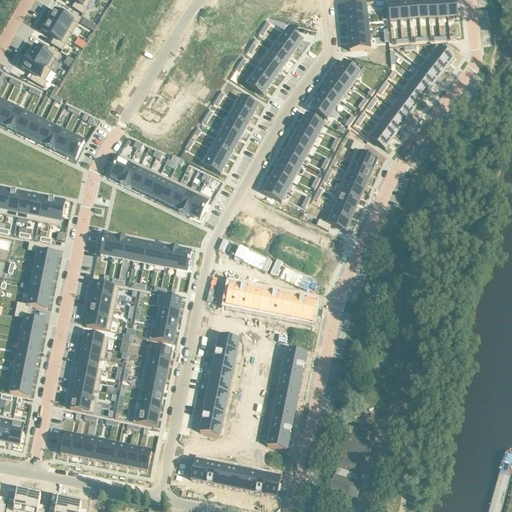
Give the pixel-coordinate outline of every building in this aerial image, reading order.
[(92,0),(70,0),(76,4),(73,9),(83,16),(94,1),(92,0)] [(148,0),(145,0),(142,6),(159,16),(163,9),(148,0)] [(164,0),(148,0),(163,9),(167,2),(164,0)] [(239,0),(227,0),(227,1),(240,14),(247,7),(239,0)] [(446,0),(437,1),(438,19),(448,18),(446,0)] [(456,0),(450,0),(446,0),(448,18),(458,17),(456,0)] [(227,1),(220,8),(234,21),(240,14),(227,1)] [(294,1),(280,2),(281,9),(285,9),(287,21),(298,20),(298,21),(303,20),(303,19),(310,18),(309,6),(295,7),(294,1)] [(437,1),(427,2),(429,20),(438,19),(437,1)] [(427,2),(417,3),(419,21),(429,20),(427,2)] [(417,3),(408,4),(410,22),(419,21),(417,3)] [(408,4),(398,5),(400,23),(410,22),(408,4)] [(398,5),(388,6),(390,24),(400,23),(398,5)] [(142,6),(137,13),(154,23),(159,16),(142,6)] [(366,6),(346,8),(347,20),(367,18),(366,6)] [(220,8),(214,15),(227,28),(234,21),(220,8)] [(56,12),(49,23),(72,36),(81,20),(70,13),(67,19),(56,12)] [(122,16),(118,23),(130,30),(134,24),(149,33),(154,23),(137,13),(132,22),(122,16)] [(214,15),(207,22),(220,35),(227,28),(214,15)] [(367,18),(347,20),(348,31),(368,29),(367,18)] [(49,23),(43,33),(54,40),(51,46),(62,52),(72,36),(49,23)] [(93,34),(97,28),(92,25),(88,31),(93,34)] [(116,26),(112,33),(121,39),(116,48),(133,58),(139,48),(124,39),(128,33),(116,26)] [(368,29),(348,31),(349,42),(369,40),(368,29)] [(201,31),(196,40),(212,50),(217,41),(201,31)] [(288,32),(281,42),(296,53),(303,43),(288,32)] [(196,40),(191,48),(207,58),(212,50),(196,40)] [(369,40),(349,42),(350,53),(370,51),(369,40)] [(281,42),(274,50),(290,62),(296,53),(281,42)] [(33,47),(27,58),(49,71),(55,61),(57,62),(61,56),(50,49),(47,55),(33,47)] [(116,48),(110,56),(128,67),(133,58),(116,48)] [(191,48),(186,56),(202,66),(207,58),(191,48)] [(440,48),(434,56),(448,67),(454,59),(440,48)] [(274,50),(268,59),(283,70),(290,62),(274,50)] [(110,56),(105,65),(122,75),(128,67),(110,56)] [(186,56),(181,64),(197,74),(202,66),(186,56)] [(434,56),(428,64),(443,75),(448,67),(434,56)] [(25,66),(22,70),(34,76),(30,82),(44,90),(47,84),(45,82),(51,72),(49,71),(27,58),(23,64),(25,66)] [(268,59),(261,68),(277,79),(283,70),(268,59)] [(181,64),(176,73),(192,82),(197,74),(181,64)] [(344,64),(337,74),(353,86),(360,76),(344,64)] [(428,64),(423,72),(437,82),(443,75),(428,64)] [(105,65),(100,74),(117,84),(122,75),(105,65)] [(261,68),(255,77),(271,88),(277,79),(261,68)] [(423,72),(417,79),(431,90),(437,82),(423,72)] [(176,73),(171,81),(187,91),(192,82),(176,73)] [(100,74),(95,83),(112,93),(117,84),(100,74)] [(337,74),(331,83),(347,95),(353,86),(337,74)] [(255,77),(248,86),(264,97),(271,88),(255,77)] [(417,79),(411,87),(425,98),(431,90),(417,79)] [(95,83),(89,91),(106,102),(112,93),(95,83)] [(331,83),(324,91),(341,103),(347,95),(331,83)] [(169,84),(164,93),(180,102),(185,94),(169,84)] [(411,87),(405,95),(420,105),(425,98),(411,87)] [(74,95),(70,101),(82,109),(86,103),(101,111),(106,102),(89,91),(84,100),(74,95)] [(324,91),(318,100),(334,112),(341,103),(324,91)] [(164,93),(159,101),(175,111),(180,102),(164,93)] [(405,95),(400,102),(414,113),(420,105),(405,95)] [(241,99),(236,109),(253,119),(258,108),(241,99)] [(318,100),(311,110),(327,122),(334,112),(318,100)] [(159,101),(154,109),(170,119),(175,111),(159,101)] [(400,102),(394,110),(408,121),(414,113),(400,102)] [(6,105),(0,117),(0,125),(7,128),(16,110),(6,105)] [(154,109),(149,117),(165,127),(170,119),(154,109)] [(236,109),(231,119),(247,128),(253,119),(236,109)] [(16,110),(7,128),(17,133),(25,115),(16,110)] [(394,110),(388,118),(402,128),(408,121),(394,110)] [(25,115),(17,133),(26,138),(35,120),(25,115)] [(149,117),(144,125),(160,135),(165,127),(149,117)] [(307,117),(301,127),(318,137),(324,127),(307,117)] [(388,118),(383,126),(397,136),(402,128),(388,118)] [(231,119),(225,128),(242,138),(247,128),(231,119)] [(35,120),(26,138),(36,142),(45,124),(35,120)] [(45,124),(36,142),(46,147),(55,129),(45,124)] [(144,125),(138,134),(154,144),(160,135),(144,125)] [(383,126),(377,133),(391,144),(397,136),(383,126)] [(301,127),(296,137),(313,146),(318,137),(301,127)] [(225,128),(220,138),(237,147),(242,138),(225,128)] [(55,129),(46,147),(56,152),(64,134),(55,129)] [(377,133),(371,141),(385,152),(391,144),(377,133)] [(64,134),(56,152),(65,157),(74,138),(64,134)] [(296,137),(290,146),(308,156),(313,146),(296,137)] [(74,138),(65,157),(76,162),(85,143),(74,138)] [(220,138),(215,147),(232,156),(237,147),(220,138)] [(355,142),(351,152),(355,154),(351,164),(373,174),(377,163),(363,156),(367,148),(355,142)] [(290,146),(285,156),(303,165),(308,156),(290,146)] [(215,147),(210,157),(226,166),(232,156),(215,147)] [(285,156),(280,165),(298,175),(303,165),(285,156)] [(121,157),(111,179),(121,183),(121,184),(132,162),(121,157)] [(173,157),(171,163),(178,166),(180,161),(179,160),(175,158),(173,157)] [(210,157),(204,167),(221,176),(226,166),(210,157)] [(121,183),(120,185),(131,190),(131,189),(131,188),(141,167),(132,162),(121,184),(121,183)] [(351,164),(346,174),(368,183),(373,174),(351,164)] [(280,165),(275,174),(292,184),(298,175),(280,165)] [(141,167),(131,188),(131,189),(141,193),(151,172),(141,167)] [(151,172),(141,193),(150,198),(161,176),(151,172)] [(275,174),(270,184),(287,194),(292,184),(275,174)] [(346,174),(342,184),(364,193),(368,183),(346,174)] [(161,176),(150,198),(160,202),(171,181),(161,176)] [(171,181),(160,202),(170,207),(180,186),(171,181)] [(179,212),(179,213),(189,218),(190,217),(189,217),(200,195),(203,189),(193,184),(190,190),(180,212),(179,212)] [(270,184),(264,194),(282,204),(287,194),(270,184)] [(342,184),(338,193),(359,203),(364,193),(342,184)] [(180,186),(170,207),(179,212),(180,212),(190,190),(180,186)] [(1,192),(0,198),(0,216),(7,218),(12,194),(1,192)] [(338,193),(333,204),(337,206),(338,205),(355,213),(359,203),(338,193)] [(12,194),(7,218),(18,220),(22,196),(12,194)] [(200,195),(189,217),(190,217),(200,222),(210,200),(200,195)] [(22,196),(18,220),(28,222),(33,198),(22,196)] [(33,198),(28,222),(39,224),(44,200),(33,198)] [(44,200),(39,224),(49,226),(54,202),(44,200)] [(54,202),(49,226),(60,229),(63,218),(65,218),(66,211),(64,211),(65,204),(54,202)] [(333,215),(351,223),(355,213),(338,205),(337,206),(333,215)] [(320,222),(317,228),(329,233),(331,227),(346,234),(351,223),(333,215),(331,214),(326,225),(320,222)] [(240,233),(237,240),(247,245),(256,227),(255,226),(245,222),(243,227),(241,226),(238,233),(240,233)] [(256,227),(247,245),(257,249),(266,229),(256,224),(255,226),(256,227)] [(266,229),(257,249),(266,254),(276,234),(266,229)] [(276,234),(266,254),(276,259),(287,236),(277,232),(276,234)] [(287,236),(276,259),(286,263),(296,243),(296,244),(297,241),(287,236)] [(105,237),(101,257),(112,259),(116,239),(105,237)] [(116,239),(112,259),(123,261),(127,242),(116,239)] [(127,242),(123,261),(134,264),(138,244),(127,242)] [(296,243),(286,263),(296,268),(305,248),(296,244),(296,243)] [(138,244),(134,264),(144,266),(148,246),(138,244)] [(30,245),(28,252),(38,254),(36,265),(56,269),(58,258),(42,254),(44,248),(30,245)] [(148,246),(144,266),(155,268),(159,248),(148,246)] [(159,248),(155,268),(165,270),(169,250),(159,248)] [(305,248),(296,268),(305,273),(315,253),(305,248)] [(169,250),(165,270),(176,272),(180,252),(169,250)] [(180,252),(176,272),(188,274),(192,255),(180,252)] [(315,253),(305,273),(315,278),(324,260),(325,258),(315,253)] [(324,260),(315,278),(325,282),(328,276),(330,277),(333,271),(331,270),(334,265),(324,260)] [(36,265),(34,275),(54,279),(56,269),(36,265)] [(34,275),(32,286),(52,290),(54,279),(34,275)] [(96,285),(93,296),(117,301),(119,290),(96,285)] [(32,286),(30,297),(50,300),(52,290),(32,286)] [(228,300),(226,311),(237,313),(242,289),(230,287),(229,293),(227,293),(226,300),(228,300)] [(242,289),(237,313),(247,316),(252,291),(242,289)] [(252,291),(247,316),(258,318),(263,293),(252,291)] [(263,293),(258,318),(268,320),(273,296),(263,293)] [(93,296),(91,307),(115,311),(117,301),(93,296)] [(273,296),(268,320),(279,322),(284,298),(273,296)] [(18,305),(16,312),(30,314),(31,308),(47,311),(50,300),(30,297),(28,307),(18,305)] [(159,298),(156,309),(159,310),(159,309),(180,313),(182,302),(159,298)] [(284,298),(279,322),(290,324),(294,300),(284,298)] [(294,300),(290,324),(300,326),(305,302),(294,300)] [(305,302),(300,326),(311,328),(313,318),(315,318),(317,311),(315,310),(316,304),(305,302)] [(91,307),(89,317),(112,322),(115,311),(91,307)] [(159,310),(157,320),(178,324),(180,313),(159,309),(159,310)] [(16,312),(15,319),(25,321),(23,331),(43,335),(45,324),(29,321),(30,314),(16,312)] [(89,317),(87,328),(110,333),(112,322),(89,317)] [(154,330),(175,335),(178,324),(157,320),(154,330)] [(152,329),(150,341),(173,346),(175,335),(154,330),(152,329)] [(23,331),(21,341),(41,345),(43,335),(23,331)] [(85,335),(83,346),(107,351),(109,340),(85,335)] [(220,338),(217,349),(237,353),(239,342),(220,338)] [(21,341),(19,352),(38,356),(41,345),(21,341)] [(83,346),(81,357),(100,361),(104,362),(107,351),(83,346)] [(148,348),(146,359),(170,364),(172,353),(148,348)] [(217,349),(215,360),(235,364),(237,353),(217,349)] [(19,352),(17,363),(36,367),(38,356),(19,352)] [(287,352),(285,363),(304,367),(306,356),(287,352)] [(81,357),(79,367),(98,371),(100,361),(81,357)] [(146,359),(144,370),(167,374),(170,364),(146,359)] [(215,360),(213,370),(233,374),(235,364),(215,360)] [(17,363),(15,373),(34,377),(36,367),(17,363)] [(285,363),(283,373),(302,377),(304,367),(285,363)] [(79,367),(77,378),(100,383),(103,372),(98,371),(79,367)] [(144,370),(142,380),(165,385),(167,374),(144,370)] [(213,370),(211,381),(230,385),(233,374),(213,370)] [(15,373),(12,384),(32,388),(34,377),(15,373)] [(283,373),(280,384),(300,388),(302,377),(283,373)] [(77,378),(75,389),(93,392),(93,393),(98,394),(100,383),(77,378)] [(142,380),(140,391),(163,395),(165,385),(142,380)] [(211,381),(209,391),(228,395),(230,385),(211,381)] [(12,384),(10,395),(30,399),(32,388),(12,384)] [(280,384),(278,394),(298,398),(300,388),(280,384)] [(75,389),(73,399),(91,403),(93,393),(93,392),(75,389)] [(140,391),(138,402),(142,403),(142,402),(161,406),(163,395),(140,391)] [(209,391),(207,402),(226,406),(228,395),(209,391)] [(278,394),(276,405),(296,409),(298,398),(278,394)] [(73,399),(70,410),(94,415),(96,403),(91,403),(73,399)] [(140,412),(140,413),(159,417),(161,406),(142,402),(142,403),(140,412)] [(207,402),(205,413),(224,417),(226,406),(207,402)] [(276,405),(274,416),(294,420),(296,409),(276,405)] [(136,411),(133,423),(157,428),(159,417),(140,413),(140,412),(136,411)] [(205,413),(202,423),(222,427),(224,417),(205,413)] [(274,416),(272,426),(291,430),(294,420),(274,416)] [(3,419),(0,434),(0,443),(9,445),(14,421),(3,419)] [(14,421),(9,445),(20,448),(21,441),(22,442),(24,435),(22,434),(25,423),(14,421)] [(202,423),(200,434),(220,438),(222,427),(202,423)] [(272,426),(270,437),(289,441),(291,430),(272,426)] [(335,476),(330,491),(357,499),(361,484),(355,483),(358,475),(360,475),(362,466),(361,465),(363,457),(369,459),(373,444),(366,442),(369,433),(350,428),(347,437),(346,436),(342,451),(343,451),(341,459),(340,459),(337,469),(338,469),(335,477),(335,476)] [(65,436),(61,456),(72,458),(76,438),(65,436)] [(270,437),(268,448),(287,452),(289,441),(270,437)] [(76,438),(72,458),(83,460),(87,440),(76,438)] [(87,440),(83,460),(94,462),(98,442),(87,440)] [(98,442),(94,462),(104,464),(108,444),(98,442)] [(108,444),(104,464),(115,467),(119,446),(108,444)] [(119,446),(115,467),(125,469),(129,449),(119,446)] [(129,449),(125,469),(136,471),(140,451),(129,449)] [(140,451),(136,471),(148,473),(152,453),(140,451)] [(192,468),(190,475),(192,476),(191,482),(202,484),(207,460),(196,458),(194,469),(192,468)] [(207,460),(202,484),(213,486),(218,462),(207,460)] [(218,462),(213,486),(223,488),(228,464),(218,462)] [(228,464),(223,488),(234,491),(239,466),(228,464)] [(239,466),(234,491),(245,493),(250,468),(239,466)] [(250,468),(245,493),(255,495),(260,471),(250,468)] [(260,471),(255,495),(266,497),(271,473),(270,473),(260,471)] [(271,473),(266,497),(277,499),(278,493),(280,493),(282,486),(280,486),(282,474),(270,471),(270,473),(271,473)] [(8,507),(6,511),(25,511),(29,495),(18,492),(14,508),(8,507)] [(29,495),(25,511),(38,511),(41,497),(29,495)] [(68,511),(70,503),(58,501),(55,511),(68,511)] [(70,503),(68,511),(80,511),(82,505),(70,503)]
